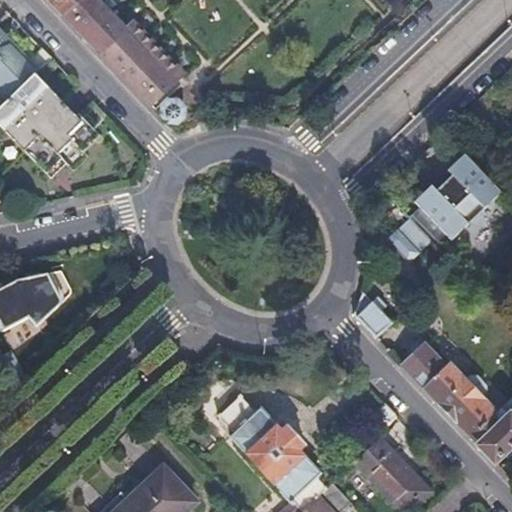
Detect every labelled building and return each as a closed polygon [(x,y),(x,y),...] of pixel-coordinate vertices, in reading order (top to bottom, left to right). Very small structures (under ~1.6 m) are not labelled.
[(104,0),(59,0),(54,5),(98,53),(122,31),(103,12),(109,6),(104,0)] [(122,31),(98,53),(151,108),(182,78),(130,24),(122,31)] [(0,105),(34,74),(51,58),(41,48),(26,62),(17,52),(0,34),(0,105)] [(94,138),(34,74),(0,105),(0,125),(45,171),(60,157),(64,161),(68,165),(82,150),(94,138)] [(161,119),(168,126),(176,125),(182,119),(182,110),(177,104),(169,104),(162,110),(161,119)] [(88,157),(82,150),(68,165),(75,170),(88,157)] [(500,192),(462,154),(445,170),(450,175),(448,177),(436,188),(434,190),(429,185),(412,201),(417,206),(444,234),(449,240),(500,192)] [(60,157),(45,171),(49,176),(64,161),(60,157)] [(436,188),(448,177),(445,174),(433,185),(436,188)] [(444,234),(417,206),(406,216),(407,217),(429,240),(433,245),(444,234)] [(408,260),(429,240),(407,217),(386,237),(408,260)] [(0,333),(33,315),(16,282),(0,290),(0,333)] [(371,306),(362,296),(359,306),(354,315),(378,340),(391,328),(387,323),(393,316),(377,301),(371,306)] [(426,345),(402,366),(471,438),(494,416),(480,401),(462,383),(426,345)] [(0,359),(0,368),(12,391),(21,384),(5,356),(0,359)] [(466,378),(462,383),(480,401),(485,397),(485,389),(475,378),(466,378)] [(235,431),(231,434),(292,498),(295,501),(297,500),(305,508),(316,497),(321,492),(330,484),(319,473),(323,469),(301,447),(307,441),(290,423),(284,429),(262,405),(258,409),(241,392),(219,413),(235,431)] [(471,438),(495,463),(511,447),(511,397),(493,415),(494,416),(471,438)] [(372,415),(384,428),(397,415),(385,403),(372,415)] [(407,511),(431,488),(381,436),(356,459),(407,511)] [(163,468),(116,511),(188,511),(198,504),(163,468)] [(352,503),(332,482),(330,484),(321,492),(343,511),(352,503)] [(305,508),(300,511),(330,511),(316,497),(305,508)] [(300,511),(305,508),(297,500),(295,501),(292,498),(277,511),(300,511)]
